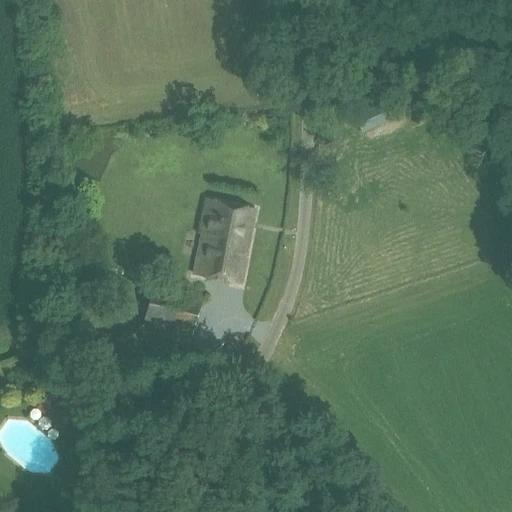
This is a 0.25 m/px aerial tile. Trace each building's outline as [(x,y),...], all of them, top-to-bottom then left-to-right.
[(354,115),(362,134),(407,113),(399,96),(354,115)] [(194,275),(241,284),(256,211),(207,201),(200,235),(202,235),(194,275)] [(156,282),(142,325),(192,338),(207,296),(156,282)] [(119,332),(115,341),(124,346),(128,336),(119,332)] [(97,358),(146,380),(152,366),(103,344),(97,358)] [(36,408),(63,429),(80,409),(86,401),(57,380),(49,391),(36,408)]
